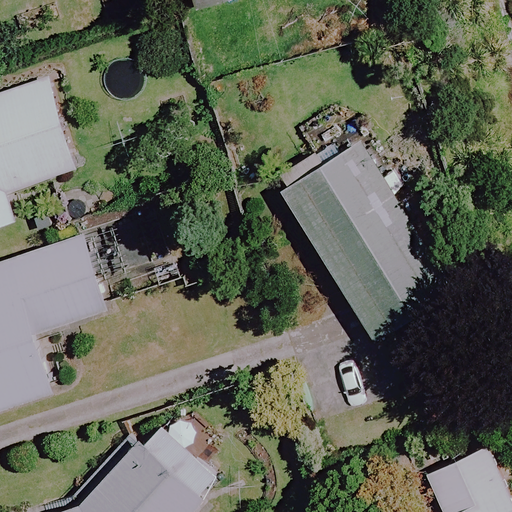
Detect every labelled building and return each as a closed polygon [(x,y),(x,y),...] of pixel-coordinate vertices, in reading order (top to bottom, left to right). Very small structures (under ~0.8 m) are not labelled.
[(193,0),(196,9),(228,0),(193,0)] [(78,166),(49,77),(0,92),(0,224),(19,219),(9,188),(78,166)] [(274,173),(376,340),(457,291),(387,177),(338,96),(290,125),(307,153),(274,173)] [(109,310),(84,235),(0,262),(0,407),(58,389),(40,332),(109,310)] [(198,511),(228,483),(159,413),(70,501),(36,511),(198,511)] [(443,511),(511,511),(511,496),(490,446),(427,473),(443,511)]
